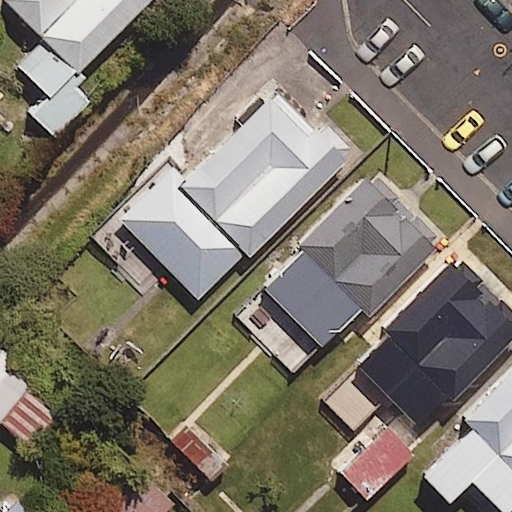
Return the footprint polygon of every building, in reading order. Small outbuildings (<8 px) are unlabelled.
[(137,0),(8,0),(40,32),(13,58),(44,91),(71,64),(137,0)] [(169,158),(115,211),(196,295),(346,151),(275,78),(180,169),(169,158)] [(435,238),(366,168),(256,274),(324,345),(435,238)] [(511,327),(511,326),(443,256),(378,319),(447,390),(511,327)] [(0,343),(0,414),(35,372),(0,343)] [(467,422),(419,468),(442,492),(463,472),(498,508),(511,494),(511,361),(458,413),(467,422)] [(413,447),(388,420),(336,468),(361,494),(413,447)] [(155,511),(170,498),(143,470),(101,511),(102,511),(155,511)]
